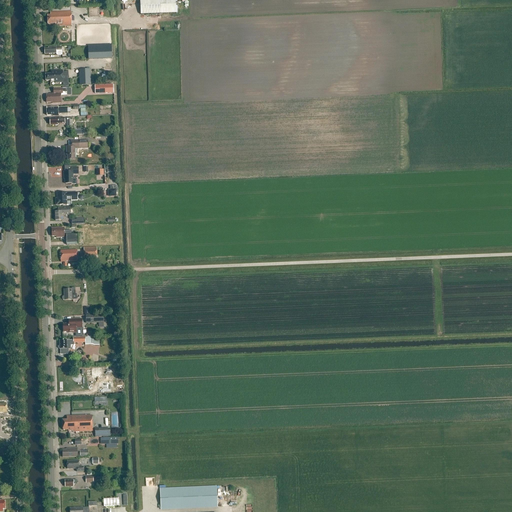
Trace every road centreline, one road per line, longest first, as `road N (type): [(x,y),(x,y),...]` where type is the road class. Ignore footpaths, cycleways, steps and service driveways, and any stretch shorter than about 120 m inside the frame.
road 1 (track): [(49,272),(511,256)]
road 2 (secondary): [(53,511),(42,236)]
road 3 (unclassified): [(21,511),(10,259)]
road 4 (unclassified): [(9,237),(0,0)]
road 5 (secondary): [(42,236),(32,0)]
